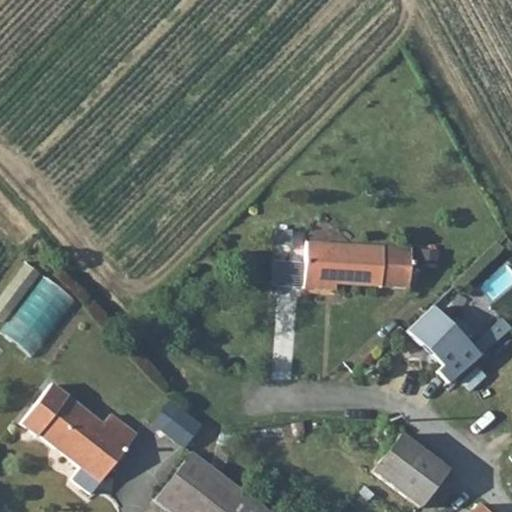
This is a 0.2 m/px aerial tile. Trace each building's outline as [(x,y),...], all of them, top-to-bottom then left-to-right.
[(411,294),(413,254),(309,248),(307,292),(330,294),(330,289),(411,294)] [(28,360),(78,302),(50,278),(0,335),(28,360)] [(407,336),(443,372),(437,376),(451,391),(482,362),(432,311),(407,336)] [(103,429),(49,388),(20,429),(40,445),(42,442),(81,473),(85,469),(104,483),(136,440),(109,420),(103,429)] [(187,449),(202,428),(179,411),(164,432),(187,449)] [(389,451),(400,437),(387,427),(376,441),(389,451)] [(420,511),(450,474),(400,437),(389,451),(372,474),(420,511)] [(188,511),(212,471),(214,468),(196,455),(158,501),(171,511),(188,511)] [(81,473),(101,488),(104,483),(85,469),(81,473)] [(266,511),(223,477),(212,471),(188,511),(266,511)]
